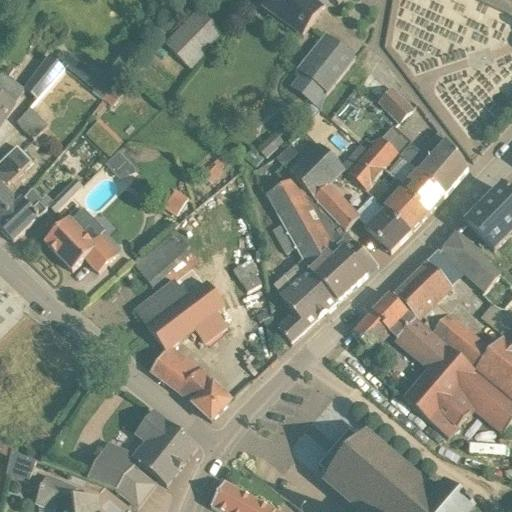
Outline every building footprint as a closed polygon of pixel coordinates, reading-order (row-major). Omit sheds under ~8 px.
[(324,11),(323,10),(309,0),(268,0),(261,11),(302,41),(324,11)] [(309,0),(323,10),(329,1),(339,9),(345,0),(309,0)] [(191,71),(225,36),(199,9),(164,44),(191,71)] [(297,72),(303,77),(313,85),(340,51),(324,38),(297,72)] [(129,49),(123,57),(132,65),(139,57),(129,49)] [(340,51),(313,85),(329,98),(357,64),(340,51)] [(50,60),(25,92),(30,95),(28,97),(37,103),(65,72),(50,60)] [(102,82),(76,61),(67,71),(93,92),(102,82)] [(0,139),(28,97),(30,95),(25,92),(2,76),(0,78),(0,139)] [(114,91),(104,103),(107,105),(112,109),(132,85),(133,83),(125,77),(124,76),(113,90),(114,91)] [(104,103),(114,91),(113,90),(103,82),(93,94),(104,103)] [(379,106),(398,126),(411,114),(391,94),(379,106)] [(34,143),(47,129),(30,111),(17,125),(34,143)] [(394,130),(382,142),(400,159),(401,160),(417,175),(417,176),(444,199),(466,173),(438,136),(421,155),(411,146),(411,145),(394,130)] [(271,139),(258,152),(266,162),(280,149),(271,139)] [(387,173),(400,159),(382,142),(369,156),(367,159),(384,174),(385,175),(387,173)] [(345,236),(346,235),(359,222),(327,190),(345,174),(318,148),(289,176),(294,181),(313,203),(345,236)] [(0,165),(0,223),(22,202),(26,198),(16,188),(15,189),(10,184),(31,164),(17,150),(0,165)] [(384,174),(367,159),(349,178),(367,195),(376,184),(384,174)] [(401,160),(387,177),(395,184),(403,190),(400,193),(427,218),(444,199),(417,176),(417,175),(401,160)] [(213,165),(202,176),(211,186),(223,175),(220,172),(224,168),(219,162),(214,166),(213,165)] [(358,244),(345,255),(343,251),(342,253),(313,203),(294,181),(266,198),(282,227),(296,251),(302,263),(308,274),(337,306),(379,268),(358,244)] [(22,202),(0,223),(0,230),(14,245),(50,210),(56,216),(83,189),(76,182),(52,204),(41,192),(26,206),(22,202)] [(427,218),(400,193),(403,190),(395,184),(384,195),(392,202),(383,212),(384,213),(410,236),(427,218)] [(189,201),(177,193),(164,211),(177,219),(189,201)] [(468,226),(467,227),(467,228),(466,229),(467,230),(467,229),(468,230),(468,229),(494,254),(493,254),(494,255),(509,240),(511,243),(511,203),(501,193),(500,194),(500,195),(468,226)] [(384,213),(376,221),(366,231),(390,256),(410,236),(384,213)] [(96,250),(69,222),(45,246),(73,275),(85,262),(99,276),(119,257),(105,242),(96,250)] [(296,251),(282,227),(272,233),(285,257),(296,251)] [(132,265),(153,290),(194,255),(188,248),(180,238),(173,230),(132,265)] [(455,239),(439,257),(463,279),(483,298),(500,279),(458,239),(458,238),(457,237),(457,238),(456,238),(455,239)] [(392,300),(411,317),(450,351),(511,405),(511,323),(494,310),(480,327),(502,346),(493,359),(450,325),(434,311),(453,293),(451,291),(463,279),(439,257),(436,254),(392,300)] [(259,276),(251,262),(233,273),(241,287),(242,286),(247,294),(262,286),(257,277),(259,276)] [(291,348),(337,306),(308,274),(302,263),(273,289),(281,298),(279,301),(292,316),(278,329),(279,330),(278,331),(277,334),(291,348)] [(511,305),(511,290),(500,279),(483,298),(494,310),(511,323),(511,310),(510,308),(511,307),(510,307),(511,305)] [(175,350),(176,351),(195,335),(205,347),(223,332),(213,318),(224,310),(207,286),(189,300),(175,282),(133,313),(166,359),(175,350)] [(409,318),(388,300),(353,336),(367,349),(375,356),(391,337),(431,372),(449,352),(409,317),(409,318)] [(257,319),(260,326),(270,320),(267,314),(257,319)] [(193,407),(212,425),(231,405),(213,387),(216,384),(203,371),(176,351),(175,350),(166,359),(151,373),(181,395),(193,407)] [(511,423),(511,405),(450,351),(449,352),(431,372),(405,401),(449,440),(475,410),(502,435),(511,423)] [(107,444),(87,478),(117,491),(134,471),(138,466),(167,489),(198,451),(150,412),(133,434),(143,442),(132,455),(107,444)] [(478,511),(477,511),(473,509),(476,505),(453,485),(452,484),(440,498),(367,438),(364,436),(362,439),(357,434),(354,437),(349,432),(318,468),(324,473),(322,476),(327,480),(325,483),(358,511),(478,511)] [(29,487),(37,465),(21,459),(13,452),(7,478),(29,487)] [(138,508),(154,487),(134,471),(117,491),(138,508)] [(99,511),(98,500),(79,502),(79,490),(46,478),(35,507),(47,511),(99,511)] [(215,511),(274,511),(225,485),(211,510),(215,511)]
